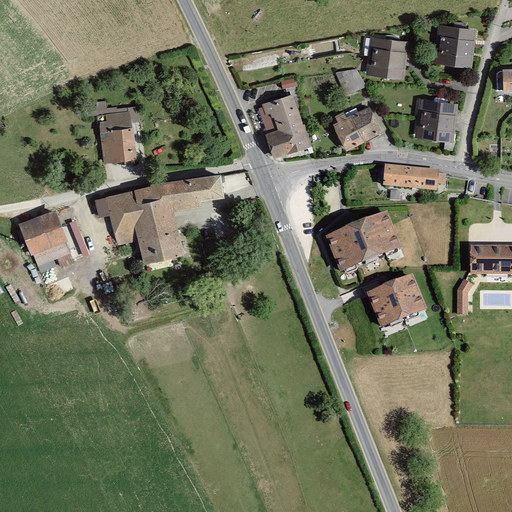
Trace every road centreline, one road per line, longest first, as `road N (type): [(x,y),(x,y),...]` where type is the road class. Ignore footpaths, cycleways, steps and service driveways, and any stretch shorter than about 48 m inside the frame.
road 1 (tertiary): [(265,179),(394,511)]
road 2 (residential): [(257,161),(41,201)]
road 3 (residential): [(462,169),(388,157),(265,179)]
road 4 (tertiary): [(184,0),(257,161)]
road 5 (residential): [(505,0),(462,169)]
